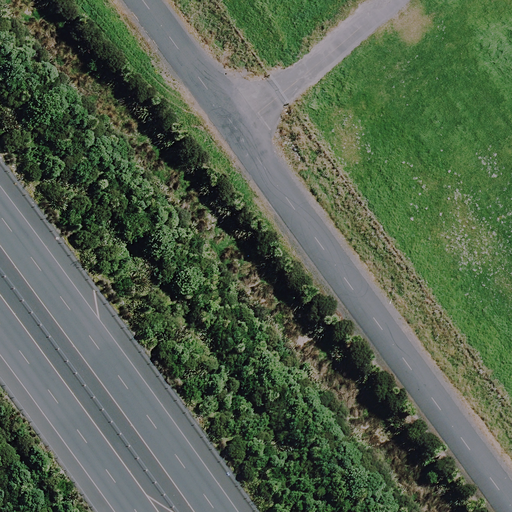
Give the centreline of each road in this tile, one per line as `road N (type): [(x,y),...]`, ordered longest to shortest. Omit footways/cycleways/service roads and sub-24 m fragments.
road 1 (unclassified): [(511,493),(150,0)]
road 2 (motorway): [(0,231),(204,511)]
road 3 (motorway): [(128,511),(0,334)]
